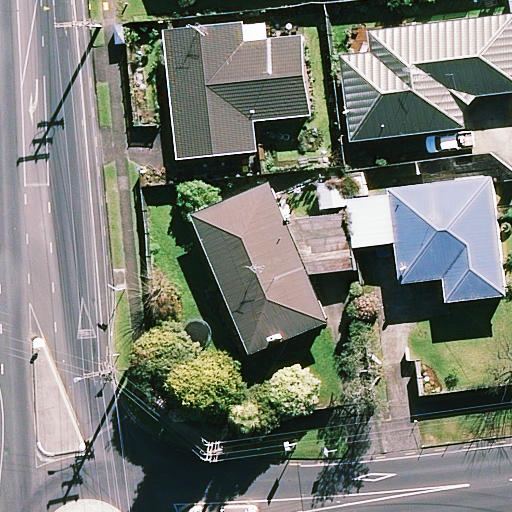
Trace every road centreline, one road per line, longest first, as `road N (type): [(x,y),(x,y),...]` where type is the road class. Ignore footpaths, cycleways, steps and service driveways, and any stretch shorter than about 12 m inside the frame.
road 1 (secondary): [(20,511),(12,289),(29,251)]
road 2 (secondary): [(29,251),(67,286),(118,486)]
road 3 (secondary): [(15,0),(29,251)]
road 4 (tertiary): [(129,493),(300,482),(347,503)]
road 5 (tertiary): [(511,481),(347,503)]
